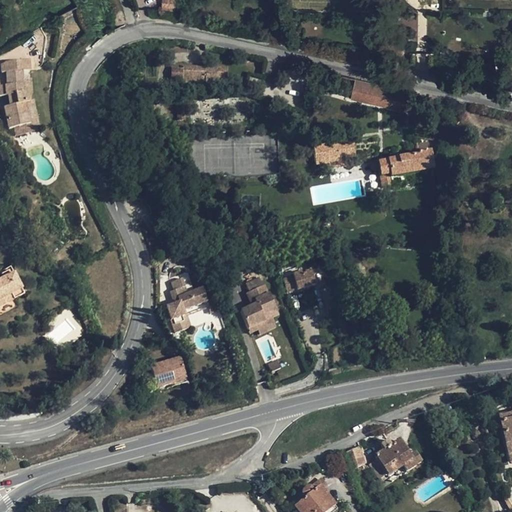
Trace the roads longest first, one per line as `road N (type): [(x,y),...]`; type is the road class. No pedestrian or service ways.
road 1 (unclassified): [(0,435),(55,425),(80,409),(123,362),(138,327),(136,253),(76,114),(81,72),(113,40),(135,31)]
road 2 (unclassified): [(135,31),(201,34),(511,104)]
road 3 (residential): [(249,465),(264,473),(281,468),(437,398),(511,382)]
road 4 (secondary): [(32,479),(273,411)]
road 5 (secondary): [(273,411),(511,369)]
road 6 (residential): [(20,511),(65,492),(206,480),(249,465)]
